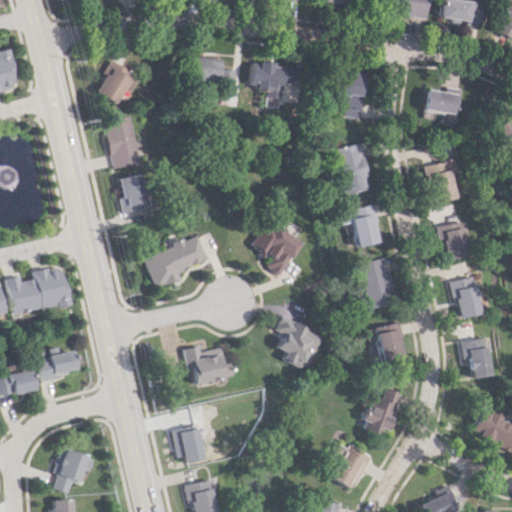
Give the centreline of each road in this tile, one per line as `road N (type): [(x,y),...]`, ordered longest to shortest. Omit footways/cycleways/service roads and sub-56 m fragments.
road 1 (secondary): [(26,0),(147,511)]
road 2 (residential): [(511,75),(454,53),(182,21),(115,25),(36,43)]
road 3 (residential): [(390,49),(385,146),(432,367),(415,436),(369,511)]
road 4 (residential): [(50,99),(0,110),(51,244),(82,237)]
road 5 (residential): [(9,511),(10,457),(28,429),(120,398)]
road 6 (residential): [(235,301),(103,329)]
